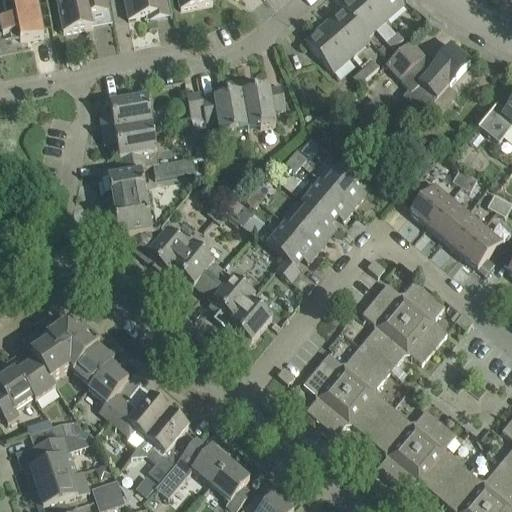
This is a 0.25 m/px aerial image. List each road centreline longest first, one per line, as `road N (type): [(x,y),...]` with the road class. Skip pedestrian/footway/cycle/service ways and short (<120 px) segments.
road 1 (residential): [(511,346),(383,242),(239,406)]
road 2 (residential): [(0,89),(175,53),(195,66),(233,55),(305,0)]
road 3 (unclassified): [(239,406),(112,302),(53,261),(0,239)]
road 4 (unclassified): [(363,511),(239,406)]
